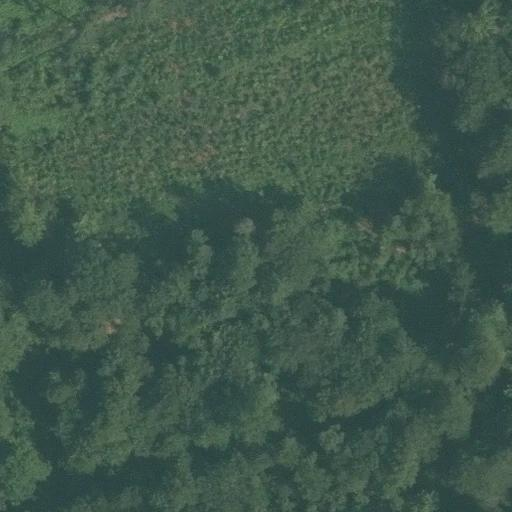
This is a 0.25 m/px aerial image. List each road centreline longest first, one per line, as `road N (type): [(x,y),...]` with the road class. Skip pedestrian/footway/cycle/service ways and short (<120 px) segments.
road 1 (track): [(0,199),(51,511)]
road 2 (track): [(124,0),(0,48)]
